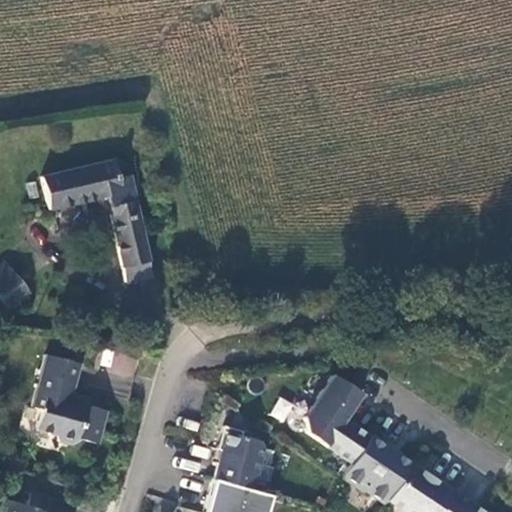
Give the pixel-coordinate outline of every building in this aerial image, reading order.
[(123,163),(100,166),(67,170),(45,175),(52,214),(109,204),(129,288),(160,283),(153,265),(137,181),(124,182),(123,163)] [(0,266),(0,305),(3,310),(27,292),(5,262),(0,266)] [(99,366),(132,376),(138,357),(105,347),(99,366)] [(77,366),(44,357),(31,408),(39,411),(34,431),(52,436),(59,442),(71,446),(76,443),(77,439),(95,445),(104,412),(84,406),(85,401),(69,396),(77,366)] [(333,380),(305,423),(307,438),(353,468),(371,441),(346,424),(344,424),(345,417),(358,397),(333,380)] [(279,396),(269,416),(283,423),(293,404),(279,396)] [(362,400),(358,397),(345,417),(344,424),(346,424),(362,400)] [(263,450),(222,434),(216,483),(254,495),(263,450)] [(412,469),(371,441),(353,468),(343,481),(387,506),(412,469)] [(412,469),(387,506),(395,511),(443,511),(454,497),(412,469)] [(477,511),(454,497),(443,511),(477,511)] [(66,511),(28,499),(23,511),(21,511),(1,505),(0,509),(0,511),(66,511)]
